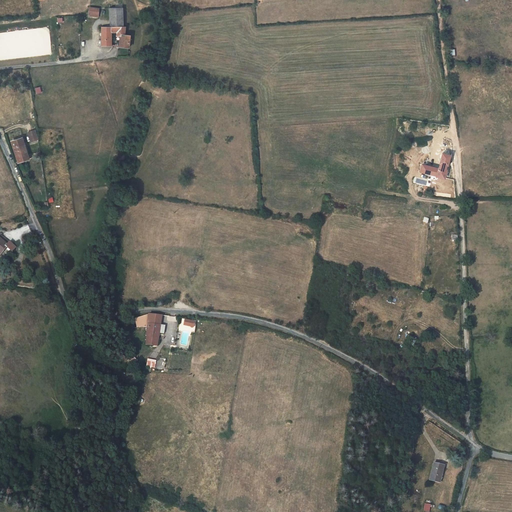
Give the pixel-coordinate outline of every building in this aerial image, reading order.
[(111,28),(112,28),(124,28),(123,8),(111,9),(111,28)] [(120,47),(130,47),(129,36),(126,36),(125,29),(125,28),(124,28),(112,28),(111,28),(103,28),(102,46),(110,46),(111,33),(117,33),(117,37),(120,37),(120,47)] [(34,130),(27,132),(30,141),(37,139),(34,130)] [(19,138),(10,141),(16,161),(23,160),(23,161),(28,160),(26,154),(25,155),(22,144),(24,143),(22,138),(23,138),(22,136),(19,137),(19,138)] [(447,165),(447,154),(446,154),(430,150),(421,148),(418,170),(436,177),(436,179),(445,179),(445,173),(451,174),(452,165),(447,165)] [(7,238),(3,238),(0,242),(0,243),(1,245),(0,246),(0,253),(2,255),(1,257),(1,259),(3,260),(6,260),(8,257),(7,256),(12,250),(18,255),(21,252),(19,250),(19,247),(17,246),(13,243),(12,244),(9,241),(10,240),(7,238)] [(148,315),(136,318),(137,328),(148,327),(147,334),(147,338),(146,343),(159,345),(160,335),(161,327),(163,317),(157,316),(148,315)] [(184,318),(182,325),(193,328),(195,321),(184,318)] [(454,467),(442,462),(435,477),(444,481),(448,474),(450,475),(454,467)]
